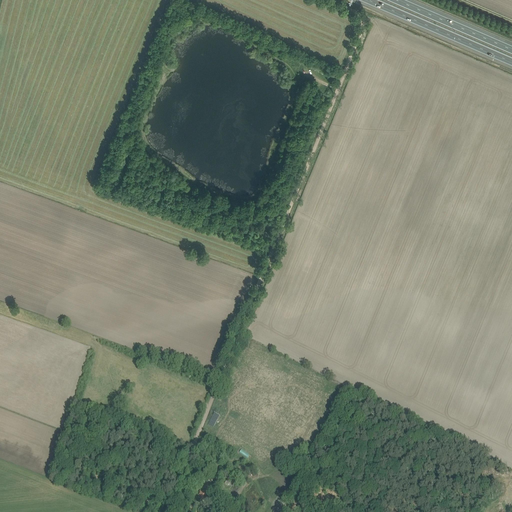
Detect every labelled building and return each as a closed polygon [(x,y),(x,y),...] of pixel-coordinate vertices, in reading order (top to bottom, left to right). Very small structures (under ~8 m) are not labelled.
[(238,463),(231,473),(240,479),(247,469),(238,463)] [(204,466),(195,476),(200,480),(208,470),(204,466)] [(210,480),(214,483),(215,485),(224,476),(225,477),(229,473),(226,469),(223,466),(210,480)] [(230,474),(224,483),(231,488),(237,479),(230,474)] [(198,496),(202,499),(205,501),(213,489),(206,484),(201,491),(202,491),(198,496)] [(230,497),(226,504),(232,508),(237,502),(230,497)]
